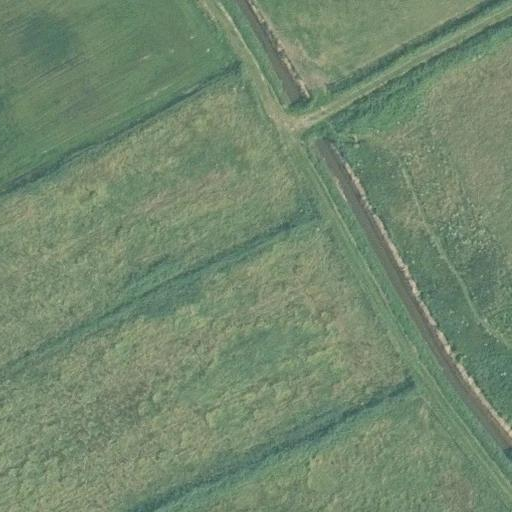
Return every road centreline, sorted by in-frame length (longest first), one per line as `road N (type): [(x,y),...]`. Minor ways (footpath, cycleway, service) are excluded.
road 1 (track): [(300,123),(294,138),(388,311),(511,496)]
road 2 (track): [(511,9),(300,123)]
road 3 (track): [(300,123),(276,119),(209,0)]
